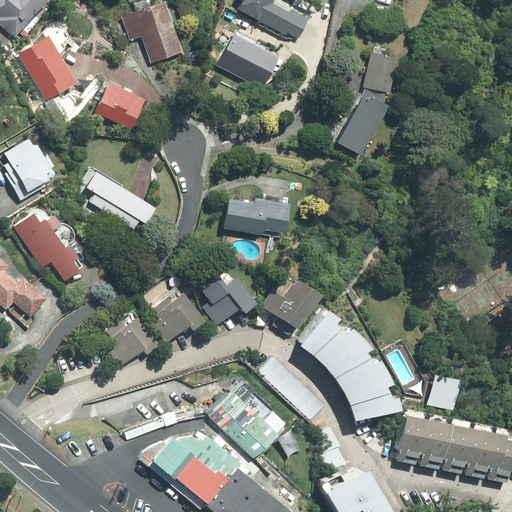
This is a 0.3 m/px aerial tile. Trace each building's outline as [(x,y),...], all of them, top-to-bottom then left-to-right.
[(0,0),(0,27),(11,37),(42,0),(0,0)] [(134,16),(121,20),(128,40),(138,37),(147,64),(179,53),(161,2),(151,6),(148,0),(144,0),(130,5),(134,16)] [(269,0),(234,0),(238,2),(233,10),(294,42),(306,19),(270,0),(269,0)] [(275,52),(230,31),(213,67),(257,89),(275,52)] [(45,39),(17,56),(43,100),(71,83),(45,39)] [(366,53),(359,88),(331,145),(356,158),(387,93),(394,59),(366,53)] [(142,97),(104,81),(90,114),(128,130),(142,97)] [(0,167),(0,169),(3,174),(1,175),(9,189),(11,188),(19,202),(42,188),(39,183),(45,180),(42,176),(47,173),(45,170),(51,167),(44,155),(42,157),(30,136),(0,153),(0,156),(5,164),(0,167)] [(119,185),(87,167),(71,196),(131,230),(135,222),(141,225),(150,208),(117,189),(119,185)] [(248,206),(221,203),(218,230),(258,234),(258,230),(282,233),(286,197),(261,194),(260,202),(248,200),(248,206)] [(30,216),(11,229),(39,268),(46,263),(60,283),(81,268),(65,246),(60,249),(48,231),(57,225),(51,216),(37,226),(30,216)] [(30,321),(26,317),(42,301),(19,279),(14,284),(1,271),(5,267),(0,261),(0,307),(2,310),(10,302),(17,308),(11,314),(25,327),(30,321)] [(224,270),(196,293),(205,302),(199,307),(214,326),(233,310),(237,315),(252,303),(224,270)] [(286,336),(311,295),(276,274),(255,308),(273,318),(269,325),(286,336)] [(172,289),(148,310),(155,318),(147,325),(163,344),(184,326),(189,331),(200,321),(172,289)] [(154,345),(132,320),(135,318),(122,303),(87,335),(118,369),(139,350),(143,355),(154,345)] [(330,314),(318,307),(298,338),(311,349),(330,375),(346,404),(350,418),(391,408),(386,395),(379,397),(375,385),(381,382),(367,357),(362,361),(353,351),(357,346),(339,326),(334,331),(325,321),(330,314)] [(271,354),(256,370),(307,421),(323,405),(271,354)] [(276,415),(229,371),(195,408),(242,452),(282,490),(305,466),(263,428),(276,415)] [(454,380),(427,377),(423,407),(450,410),(454,380)] [(499,428),(395,409),(388,449),(393,450),(391,460),(502,481),(511,430),(499,428)] [(158,418),(123,432),(126,440),(161,426),(158,418)] [(151,461),(203,502),(234,461),(239,455),(202,428),(181,432),(175,440),(168,442),(151,461)] [(317,456),(326,471),(343,462),(335,446),(338,444),(331,431),(321,438),(323,442),(316,446),(320,454),(317,456)] [(300,511),(234,461),(203,502),(215,511),(300,511)] [(345,463),(333,469),(317,478),(316,489),(329,511),(378,511),(354,467),(349,469),(345,463)]
